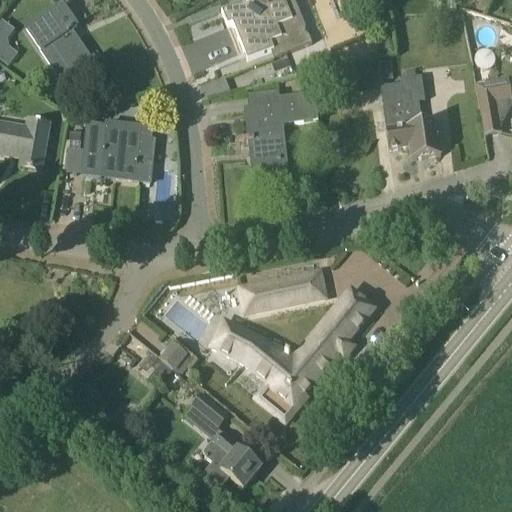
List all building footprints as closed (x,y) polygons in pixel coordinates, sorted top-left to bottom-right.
[(256,0),(222,14),(230,35),(235,33),(247,63),(271,53),(274,61),(311,46),(308,38),(307,39),(304,31),(305,31),(292,0),(256,0)] [(92,61),(72,33),(77,29),(62,7),(26,32),(41,53),(50,47),(81,92),(107,74),(96,58),(92,61)] [(391,65),(378,66),(381,85),(393,83),(391,65)] [(415,71),(405,72),(407,81),(416,80),(415,71)] [(407,81),(400,81),(401,86),(380,89),(389,154),(409,151),(411,163),(441,159),(436,125),(421,127),(418,104),(424,103),(421,79),(416,80),(407,81)] [(475,87),(480,114),(497,111),(496,105),(511,102),(511,99),(509,81),(475,87)] [(287,180),(282,129),(318,125),(315,97),(278,101),(279,109),(245,113),(248,146),(250,146),(254,184),(287,180)] [(480,114),(484,137),(501,135),(497,111),(480,114)] [(41,174),(49,127),(28,123),(26,132),(0,127),(0,157),(21,162),(19,170),(41,174)] [(141,129),(104,126),(103,130),(87,128),(86,135),(85,152),(82,176),(82,179),(150,186),(152,166),(138,165),(141,129)] [(82,176),(85,152),(80,152),(66,151),(64,172),(64,174),(82,176)] [(285,309),(325,301),(319,275),(280,283),(285,309)] [(245,317),(285,309),(280,283),(240,291),(245,317)] [(343,362),(353,350),(347,345),(374,312),(351,293),(296,359),(224,325),(212,351),(244,366),(272,389),(270,392),(293,411),(337,356),(343,362)] [(173,373),(186,358),(174,347),(160,363),(173,373)] [(217,432),(228,419),(202,397),(191,411),(217,432)] [(243,492),(260,471),(245,459),(247,457),(223,437),(215,447),(213,446),(211,446),(203,454),(203,457),(205,459),(204,460),(213,467),(204,477),(220,490),(229,480),(243,492)]
